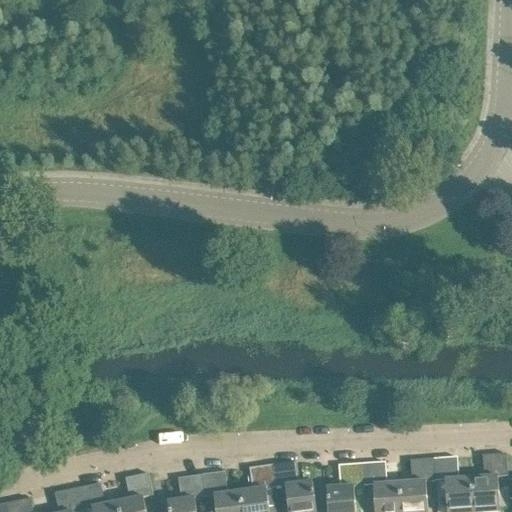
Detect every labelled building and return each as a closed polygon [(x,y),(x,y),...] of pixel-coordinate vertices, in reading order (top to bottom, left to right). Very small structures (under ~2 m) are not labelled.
[(473,511),(500,511),(498,478),(508,477),(507,455),(483,456),(484,479),(471,479),(473,511)] [(436,482),(445,482),(447,511),(473,511),(471,479),(459,480),(458,458),(434,460),(436,482)] [(434,460),(411,461),(412,484),(399,484),(401,511),(428,511),(426,483),(436,482),(434,460)] [(316,511),(313,483),(299,485),(296,463),(273,466),(276,488),(286,487),(289,511),(316,511)] [(401,511),(399,484),(387,485),(386,463),(362,465),(365,511),(366,511),(365,487),(374,487),(375,511),(401,511)] [(365,511),(362,465),(339,467),(341,489),(327,490),(328,511),(365,511)] [(253,491),(240,493),(242,511),(269,511),(269,510),(276,509),(274,497),(268,498),(267,490),(276,488),(273,466),(250,469),(253,491)] [(225,473),(201,476),(204,498),(214,497),(216,511),(242,511),(240,493),(228,495),(225,473)] [(119,511),(146,511),(144,498),(153,496),(149,474),(126,479),(130,501),(117,504),(119,511)] [(187,478),(187,481),(179,481),(181,501),(168,503),(169,511),(196,511),(195,500),(204,498),(201,476),(187,478)] [(119,511),(117,504),(105,506),(101,485),(78,490),(82,511),(119,511)] [(82,511),(78,490),(55,494),(58,511),(82,511)] [(33,511),(30,500),(7,505),(8,511),(33,511)]
